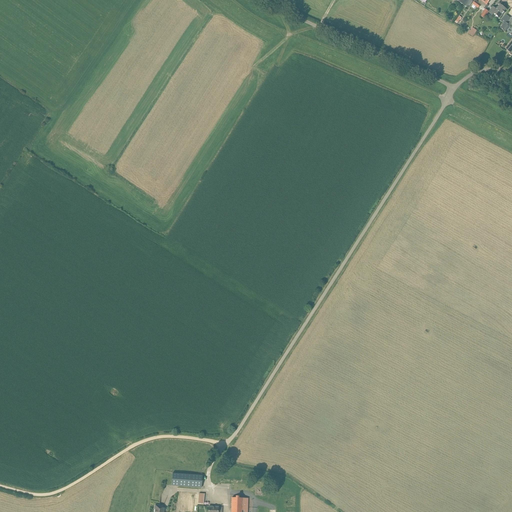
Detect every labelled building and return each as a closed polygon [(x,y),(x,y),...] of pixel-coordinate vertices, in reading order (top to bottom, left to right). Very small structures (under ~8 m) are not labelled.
[(487,5),(490,0),(480,0),(478,3),(475,6),(478,8),(483,2),(487,5)] [(502,14),(503,13),(506,9),(500,4),(497,8),(496,7),(495,8),(493,7),(489,12),(488,13),(493,16),(494,14),(500,18),(503,14),(502,14)] [(511,17),(510,20),(506,16),(505,16),(501,21),(502,22),(504,24),(500,28),(505,32),(511,23),(511,17)] [(473,37),(475,34),(477,30),(472,27),(470,31),(469,30),(467,33),(473,37)] [(201,488),(202,476),(173,474),(172,485),(201,488)] [(247,511),(248,498),(232,498),(231,511),(247,511)]
